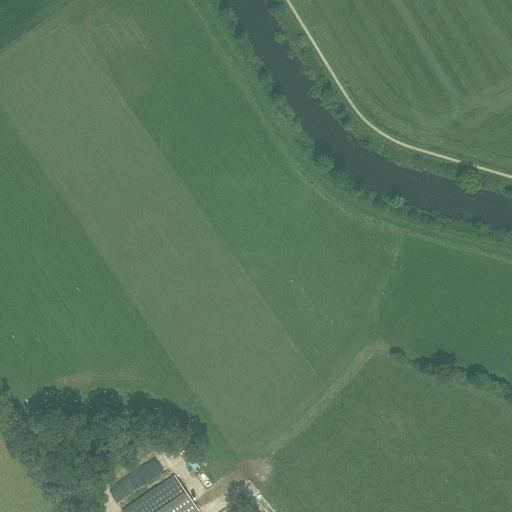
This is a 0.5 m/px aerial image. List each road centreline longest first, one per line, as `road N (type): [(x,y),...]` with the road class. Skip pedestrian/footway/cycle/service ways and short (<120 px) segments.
road 1 (track): [(511,256),(346,202),(302,163),(196,0)]
road 2 (unclassified): [(83,511),(0,384)]
